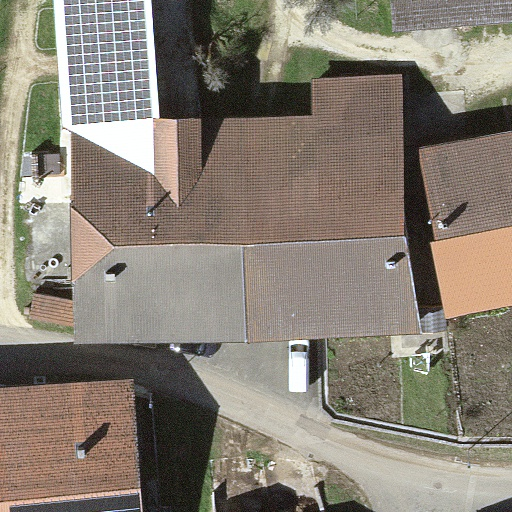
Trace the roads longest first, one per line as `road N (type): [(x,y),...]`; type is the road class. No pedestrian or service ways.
road 1 (residential): [(396,468),(142,364),(0,332)]
road 2 (track): [(0,154),(23,0)]
